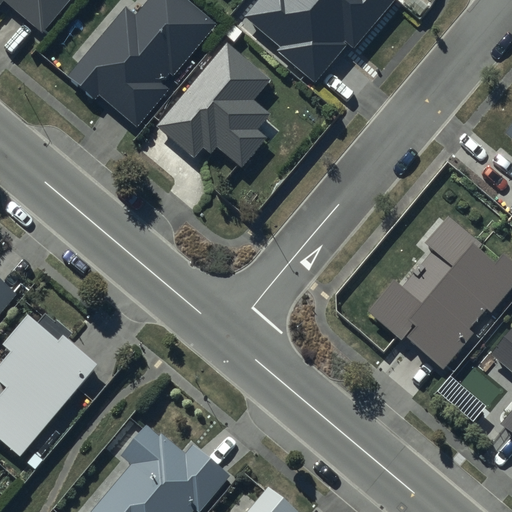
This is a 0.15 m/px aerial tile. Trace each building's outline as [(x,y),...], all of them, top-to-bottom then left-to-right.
[(0,0),(0,8),(3,6),(40,37),(70,0),(0,0)] [(99,98),(136,129),(167,92),(160,86),(169,76),(172,79),(215,28),(181,0),(151,0),(134,20),(124,12),(67,80),(94,103),(99,98)] [(275,55),(314,87),(348,45),(354,50),(394,0),(260,0),(244,20),(280,49),(275,55)] [(226,48),(157,130),(195,161),(204,151),(212,157),(217,151),(241,171),(266,141),(256,132),(268,118),(251,104),(268,84),(226,48)] [(405,342),(441,372),(469,340),(466,337),(484,315),(489,319),(511,292),(511,269),(500,259),(493,268),(478,255),(481,252),(447,222),(421,252),(430,259),(399,295),(392,288),(366,318),(400,347),(405,342)] [(0,316),(14,299),(0,287),(0,316)] [(0,397),(0,445),(20,462),(97,370),(66,345),(71,338),(54,324),(51,327),(43,320),(36,328),(26,319),(0,350),(9,358),(0,368),(0,389),(4,393),(0,397)] [(511,378),(511,416),(500,431),(511,440),(511,334),(490,360),(511,378)] [(128,471),(93,511),(201,511),(228,481),(190,450),(183,459),(158,439),(156,442),(143,432),(118,462),(128,471)] [(293,511),(268,490),(249,511),(293,511)]
